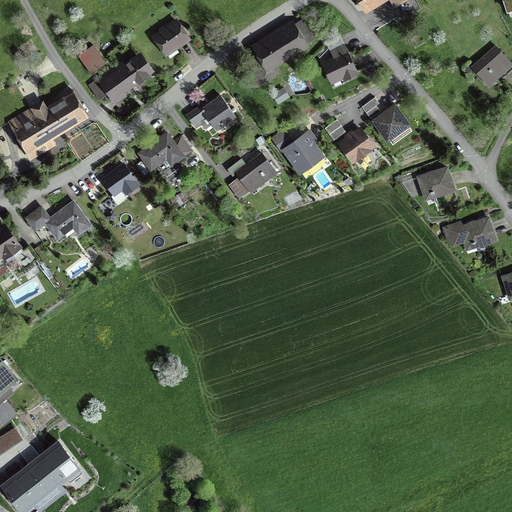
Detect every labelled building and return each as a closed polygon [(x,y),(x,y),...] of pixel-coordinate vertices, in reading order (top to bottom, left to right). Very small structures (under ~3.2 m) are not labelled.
[(357,0),(364,11),(382,0),(389,0),(394,6),(404,0),(357,0)] [(511,0),(503,0),(507,12),(511,9),(511,0)] [(314,39),(302,19),(255,46),(259,53),(248,59),(259,77),(273,69),(270,64),(314,39)] [(174,46),(175,48),(188,39),(175,22),(154,37),(164,52),(174,46)] [(343,78),(357,71),(341,38),(328,44),(333,56),(323,61),(332,81),(342,76),(343,78)] [(496,75),(509,63),(495,47),(472,67),(488,86),(498,77),(496,75)] [(126,91),(155,70),(140,50),(122,63),(120,60),(88,84),(99,99),(108,93),(116,103),(128,94),(126,91)] [(290,96),(284,86),(272,94),(278,103),(290,96)] [(88,115),(72,90),(47,105),(44,100),(10,120),(32,156),(56,142),(53,136),(88,115)] [(237,116),(220,93),(201,107),(199,104),(186,114),(196,127),(201,123),(205,128),(212,123),(217,130),(237,116)] [(375,96),(362,106),(370,117),(380,109),(377,104),(379,102),(375,96)] [(409,123),(396,105),(375,119),(389,138),(391,137),(393,140),(410,129),(407,125),(409,123)] [(325,127),(333,139),(346,131),(337,118),(325,127)] [(353,160),(374,145),(360,127),(354,132),(353,131),(346,136),(347,137),(340,142),(353,160)] [(179,160),(193,149),(181,134),(174,139),(167,129),(137,151),(151,170),(155,166),(170,186),(188,172),(179,160)] [(299,171),(322,154),(313,143),(316,141),(307,129),(293,140),(285,129),(273,138),(299,171)] [(277,172),(262,153),(247,164),(242,157),(227,168),(233,176),(236,173),(238,176),(228,183),(239,197),(266,177),(267,179),(277,172)] [(141,182),(124,160),(101,177),(113,194),(111,195),(117,203),(128,195),(127,193),(141,182)] [(137,165),(146,176),(151,172),(142,161),(137,165)] [(434,196),(454,190),(446,168),(433,173),(432,171),(426,173),(427,175),(418,178),(424,196),(433,193),(434,196)] [(344,180),(347,185),(352,182),(349,177),(344,180)] [(203,181),(219,205),(222,203),(206,179),(203,181)] [(175,207),(187,199),(182,191),(170,199),(175,207)] [(93,224),(74,198),(50,215),(42,203),(25,216),(35,230),(45,223),(57,239),(73,228),(78,235),(87,228),(89,231),(93,228),(91,225),(93,224)] [(106,216),(110,220),(115,219),(116,214),(113,210),(108,211),(106,216)] [(475,247),(495,240),(488,218),(474,223),(473,221),(467,223),(468,225),(460,227),(458,223),(443,228),(447,240),(451,238),(453,245),(464,241),(466,246),(474,243),(475,247)] [(10,260),(22,275),(42,260),(29,243),(23,248),(22,246),(23,245),(5,221),(0,225),(0,260),(3,259),(4,259),(6,258),(8,261),(10,260)] [(511,272),(511,273),(511,274),(502,277),(509,296),(511,294),(511,272)] [(0,403),(14,391),(9,385),(20,376),(3,357),(0,359),(0,403)] [(0,435),(0,454),(25,438),(16,425),(0,435)] [(81,471),(82,470),(64,447),(45,462),(30,444),(19,452),(29,465),(4,484),(26,511),(35,511),(40,509),(34,501),(66,476),(70,482),(82,472),(81,471)]
